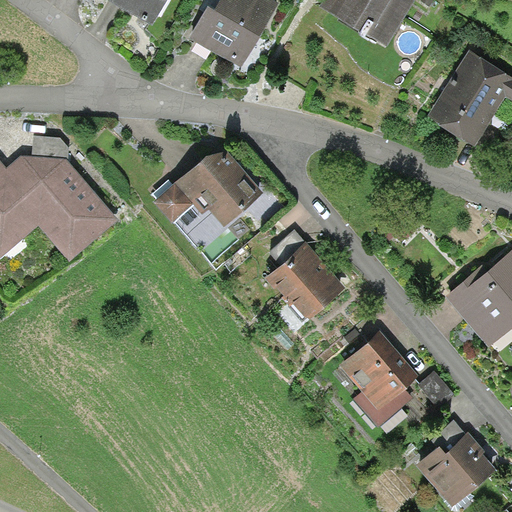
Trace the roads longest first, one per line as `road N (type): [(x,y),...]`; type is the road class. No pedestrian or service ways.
road 1 (residential): [(511,435),(285,160),(278,124)]
road 2 (residential): [(278,124),(427,168),(511,204)]
road 3 (residential): [(118,96),(278,124)]
